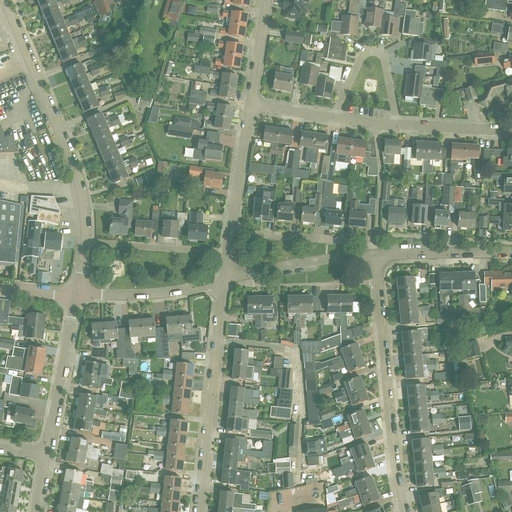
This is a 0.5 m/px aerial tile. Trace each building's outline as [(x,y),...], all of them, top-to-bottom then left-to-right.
[(37,0),(42,9),(64,0),(37,0)] [(69,0),(64,0),(42,9),(46,20),(61,14),(66,12),(63,6),(71,3),(69,0)] [(94,0),(96,3),(94,4),(99,17),(101,16),(102,16),(110,13),(107,7),(114,4),(111,0),(94,0)] [(186,1),(182,0),(176,0),(175,6),(171,4),(167,18),(180,22),(186,1)] [(308,0),(287,0),(287,1),(285,0),(283,9),(286,10),(284,17),(289,18),(290,19),(291,20),(293,20),(295,20),(296,19),(299,19),(300,12),(307,13),(308,0)] [(331,38),(338,39),(339,33),(341,33),(341,35),(357,37),(360,8),(360,7),(360,0),(351,0),(351,6),(350,6),(349,13),(348,13),(348,18),(343,17),(342,23),(332,22),(331,31),(328,31),(328,37),(331,38)] [(506,12),(507,11),(511,11),(511,4),(508,4),(508,2),(491,0),(486,0),(485,9),(506,12)] [(123,9),(137,14),(140,6),(126,1),(123,9)] [(407,4),(400,4),(398,15),(399,13),(406,14),(407,4)] [(217,14),(219,7),(208,5),(207,12),(217,14)] [(89,6),(82,9),(85,16),(92,13),(89,6)] [(382,17),(383,17),(383,11),(367,9),(365,27),(380,28),(382,17)] [(231,24),(246,27),(247,15),(224,12),(223,17),(231,18),(231,24)] [(61,14),(46,20),(51,31),(78,20),(76,15),(68,18),(69,19),(64,21),(61,14)] [(93,14),(85,17),(88,24),(96,21),(93,14)] [(380,28),(379,35),(395,37),(398,19),(383,17),(382,17),(380,28)] [(418,37),(420,19),(404,17),(402,35),(418,37)] [(78,20),(51,31),(55,42),(70,36),(67,29),(72,27),(80,24),(78,20)] [(246,27),(231,24),(230,30),(221,29),(220,35),(244,38),(246,27)] [(491,33),(496,33),(509,35),(508,42),(511,42),(511,28),(510,29),(502,28),(503,25),(492,24),(491,33)] [(204,36),(215,37),(216,37),(217,30),(200,28),(199,35),(204,36)] [(303,44),(305,35),(305,34),(287,31),(285,43),(303,45),(303,44)] [(105,46),(100,35),(96,36),(100,48),(105,46)] [(312,36),(305,35),(303,44),(311,45),(312,36)] [(72,41),(70,36),(55,42),(59,52),(87,41),(85,36),(78,39),(72,41)] [(215,37),(204,36),(203,42),(214,44),(215,37)] [(128,49),(123,37),(107,44),(112,55),(128,49)] [(338,39),(331,38),(330,44),(329,44),(325,43),(323,54),(317,53),(316,58),(317,58),(321,59),(327,59),(345,62),(347,46),(340,45),(341,39),(338,39)] [(87,41),(59,52),(64,63),(79,57),(76,51),(82,49),(82,48),(88,45),(87,41)] [(424,41),(424,45),(415,44),(413,60),(431,62),(433,47),(432,46),(433,42),(424,41)] [(226,55),(241,57),(243,46),(220,42),(219,48),(227,49),(226,55)] [(508,45),(494,42),(493,53),(509,52),(508,45)] [(306,63),(307,63),(308,52),(302,51),(300,62),(306,63)] [(495,63),(494,53),(474,56),(475,66),(495,63)] [(241,57),(226,55),(225,61),(217,60),(216,65),(239,69),(241,57)] [(511,57),(510,58),(510,59),(502,61),(504,69),(511,66),(511,57)] [(432,61),(432,68),(439,69),(444,70),(446,62),(432,61)] [(71,81),(86,75),(81,64),(67,70),(71,81)] [(210,68),(200,67),(195,66),(194,73),(209,76),(210,68)] [(290,92),(293,77),(283,75),(284,68),(278,67),(277,74),(276,74),(273,90),(290,92)] [(318,79),(319,69),(304,67),(301,84),(316,87),(317,79),(318,79)] [(222,86),(236,88),(238,76),(215,73),(214,78),(223,80),(222,86)] [(86,75),(71,81),(75,92),(90,86),(86,75)] [(422,88),(423,88),(424,78),(408,76),(406,93),(421,95),(422,88)] [(316,87),(315,96),(331,99),(333,81),(318,79),(317,79),(316,87)] [(190,97),(206,100),(207,94),(205,94),(205,92),(196,91),(198,82),(192,81),(191,90),(190,97)] [(509,98),(511,96),(511,81),(509,82),(508,81),(487,87),(478,104),(488,109),(496,93),(507,90),(509,98)] [(90,86),(75,92),(80,103),(95,97),(94,96),(100,94),(108,92),(107,91),(114,88),(112,84),(98,89),(98,90),(93,92),(90,86)] [(236,88),(222,86),(221,92),(212,91),(211,96),(234,100),(236,88)] [(477,99),(474,87),(465,90),(468,101),(477,99)] [(421,95),(420,105),(436,107),(438,89),(423,88),(422,88),(421,95)] [(117,102),(126,98),(123,91),(114,95),(117,102)] [(151,108),(153,99),(141,95),(138,105),(151,108)] [(99,108),(95,97),(80,103),(84,114),(99,108)] [(206,100),(190,97),(189,104),(203,106),(203,105),(206,105),(206,100)] [(216,117),(231,119),(233,107),(209,104),(208,104),(207,110),(217,111),(216,117)] [(35,111),(38,118),(45,116),(42,109),(35,111)] [(106,125),(124,118),(123,115),(118,116),(110,118),(111,119),(105,121),(102,115),(87,121),(92,131),(106,125)] [(231,119),(216,117),(216,123),(205,121),(204,127),(230,131),(231,119)] [(126,122),(124,118),(106,125),(92,131),(96,142),(111,136),(108,129),(126,122)] [(191,121),(181,119),(175,118),(174,126),(180,127),(190,128),(191,121)] [(0,153),(19,153),(12,136),(7,138),(0,122),(0,153)] [(168,134),(176,135),(192,137),(193,130),(193,129),(177,127),(169,126),(168,134)] [(276,155),(280,130),(274,129),(274,128),(273,127),(269,126),(268,127),(267,128),(266,128),(264,142),(271,143),(270,148),(270,154),(276,155)] [(280,130),(276,155),(283,156),(284,149),(285,150),(286,145),(292,145),(294,132),(293,132),(293,131),(292,130),(288,129),(287,130),(286,131),(280,130)] [(314,148),(316,135),(302,133),(300,146),(308,147),(306,163),(311,163),(313,152),(314,152),(314,150),(313,150),(313,148),(314,148)] [(27,151),(34,148),(29,135),(24,137),(26,141),(24,142),(27,151)] [(328,137),(316,135),(314,148),(313,148),(313,150),(314,150),(314,152),(313,152),(311,163),(317,164),(319,149),(326,150),(328,137)] [(111,136),(96,142),(100,153),(115,147),(111,136)] [(132,139),(128,141),(121,144),(123,148),(133,144),(132,139)] [(205,159),(221,161),(223,146),(207,144),(208,141),(199,139),(199,145),(196,145),(194,160),(202,161),(205,161),(205,159)] [(350,156),(353,140),(339,139),(337,155),(350,156)] [(353,140),(350,156),(363,158),(362,164),(366,164),(366,166),(367,167),(369,167),(368,176),(378,177),(378,172),(376,158),(370,157),(371,152),(365,152),(366,142),(353,140)] [(405,160),(404,160),(404,170),(409,170),(410,164),(410,160),(411,149),(405,149),(400,149),(400,142),(386,141),(385,149),(381,149),(384,164),(394,165),(394,154),(405,155),(405,160)] [(427,174),(429,144),(417,143),(416,159),(423,160),(423,174),(427,174)] [(442,144),(429,144),(427,174),(432,175),(433,160),(441,161),(442,144)] [(466,158),(467,146),(452,145),(451,158),(451,163),(450,170),(454,170),(458,170),(458,164),(465,164),(466,158)] [(480,147),(467,146),(466,158),(473,159),(474,165),(473,165),(475,174),(482,173),(483,162),(479,162),(479,159),(480,147)] [(115,147),(100,153),(105,163),(120,157),(115,147)] [(500,157),(500,150),(484,149),(483,161),(490,161),(490,157),(500,157)] [(291,177),(293,177),(297,178),(301,151),(295,150),(293,165),(291,177)] [(327,181),(330,157),(323,156),(321,175),(321,180),(327,181)] [(122,163),(120,157),(105,163),(109,174),(124,168),(124,167),(130,165),(137,162),(135,157),(128,160),(128,161),(122,163)] [(336,158),(330,157),(327,181),(333,182),(336,158)] [(158,162),(156,183),(164,184),(166,163),(158,162)] [(249,172),(259,174),(273,175),(274,167),(260,165),(251,163),(249,172)] [(291,177),(293,165),(286,164),(284,176),(291,177)] [(128,179),(124,168),(109,174),(113,185),(128,179)] [(209,170),(198,168),(197,178),(205,179),(204,187),(220,189),(223,176),(209,174),(209,170)] [(445,174),(444,187),(449,187),(452,187),(453,175),(445,174)] [(497,187),(505,187),(505,194),(511,194),(511,180),(503,180),(503,174),(491,174),(491,180),(498,180),(497,187)] [(138,186),(148,182),(145,176),(136,180),(138,186)] [(301,179),(297,178),(293,177),(292,190),(294,190),(293,196),(286,196),(285,206),(279,206),(278,220),(293,221),(294,203),(299,203),(300,190),(301,179)] [(323,212),(324,195),(325,181),(318,181),(317,201),(310,200),(309,209),(303,209),(302,223),(316,224),(316,216),(322,217),(323,212)] [(426,185),(425,207),(414,206),(413,224),(426,225),(427,207),(431,207),(433,186),(426,185)] [(453,188),(449,187),(443,187),(442,205),(453,206),(453,188)] [(463,188),(455,188),(454,203),(462,203),(463,193),(474,194),(474,190),(467,189),(463,188)] [(256,200),(254,218),(268,220),(270,201),(275,202),(276,190),(260,189),(259,195),(257,195),(256,200)] [(324,195),(323,212),(327,212),(325,225),(341,226),(342,213),(335,213),(336,196),(324,195)] [(32,197),(31,214),(39,215),(38,220),(58,226),(61,215),(59,214),(60,212),(54,198),(32,197)] [(369,206),(359,205),(359,203),(351,202),(350,227),(358,228),(366,228),(367,214),(374,215),(376,200),(369,199),(369,206)] [(505,218),(511,218),(511,204),(505,204),(505,206),(504,206),(503,199),(489,199),(488,206),(500,206),(499,211),(505,211),(505,218)] [(0,200),(0,261),(16,264),(16,263),(20,225),(21,205),(0,200)] [(404,224),(405,211),(406,201),(391,200),(390,209),(389,209),(388,222),(404,224)] [(131,229),(134,203),(120,202),(119,215),(123,215),(122,221),(111,221),(110,234),(127,236),(128,229),(131,229)] [(475,215),(475,207),(468,206),(468,214),(459,213),(458,227),(474,229),(475,215)] [(153,211),(152,217),(151,224),(136,223),(135,236),(151,237),(152,229),(158,230),(160,211),(159,211),(159,207),(153,207),(153,211)] [(431,219),(435,219),(435,226),(435,229),(441,230),(441,227),(449,227),(450,213),(432,212),(431,219)] [(161,218),(160,229),(164,229),(163,238),(177,239),(178,228),(184,228),(185,214),(178,213),(177,219),(161,218)] [(207,242),(207,228),(200,227),(201,214),(192,214),(191,224),(190,226),(189,240),(207,242)] [(511,218),(505,218),(490,217),(490,224),(505,224),(504,231),(511,231),(511,218)] [(30,234),(28,256),(38,257),(39,248),(46,248),(46,249),(60,250),(61,236),(47,235),(47,236),(40,235),(40,232),(41,224),(30,223),(28,234),(30,234)] [(464,274),(464,291),(476,290),(475,273),(464,274)] [(485,273),(485,286),(489,285),(489,288),(493,288),(493,291),(501,291),(501,289),(511,288),(511,274),(498,275),(498,273),(485,273)] [(453,291),(452,274),(440,274),(441,291),(453,291)] [(464,274),(452,274),(453,291),(464,291),(464,274)] [(419,289),(428,288),(428,284),(419,284),(414,285),(414,278),(397,279),(398,291),(415,289),(419,289)] [(416,301),(415,289),(398,291),(399,303),(416,301)] [(341,327),(340,296),(328,297),(328,313),(335,313),(335,318),(337,318),(337,327),(341,327)] [(340,296),(341,327),(345,327),(345,318),(346,318),(346,313),(353,313),(353,296),(340,296)] [(261,320),(260,297),(248,298),(248,315),(254,315),(254,320),(256,320),(256,328),(261,328),(261,320)] [(273,297),(260,297),(261,320),(261,328),(265,328),(265,320),(278,320),(277,307),(273,307),(273,297)] [(301,327),(300,297),(288,297),(288,314),(295,314),(295,324),(296,324),(297,327),(301,327)] [(300,297),(301,327),(306,327),(305,319),(307,319),(307,314),(313,314),(312,297),(300,297)] [(417,313),(416,301),(399,303),(400,314),(417,313)] [(9,313),(2,312),(1,324),(8,325),(8,324),(13,324),(13,325),(45,328),(46,316),(26,314),(26,319),(9,317),(9,313)] [(418,325),(417,313),(400,314),(401,326),(418,325)] [(179,318),(180,334),(181,348),(188,347),(187,334),(193,333),(191,315),(183,316),(183,318),(179,318)] [(437,325),(452,324),(451,315),(436,316),(437,325)] [(180,334),(179,318),(174,318),(174,316),(166,317),(168,335),(180,334)] [(156,339),(156,338),(155,337),(154,318),(146,319),(146,321),(142,321),(144,342),(148,342),(148,339),(156,339)] [(144,342),(142,321),(138,321),(137,319),(129,320),(131,339),(138,338),(139,343),(144,342)] [(109,324),(105,324),(106,344),(111,344),(110,340),(118,340),(117,321),(109,322),(109,324)] [(106,344),(105,324),(100,325),(100,323),(92,323),(93,342),(100,341),(100,345),(106,344)] [(240,325),(233,324),(232,335),(239,336),(240,325)] [(45,328),(13,325),(12,330),(20,331),(19,337),(43,340),(45,328)] [(449,340),(448,334),(449,333),(448,327),(438,328),(439,335),(444,334),(444,340),(449,340)] [(341,336),(342,336),(344,343),(354,339),(351,330),(341,333),(341,334),(341,336)] [(404,345),(421,343),(419,331),(403,333),(404,345)] [(341,334),(329,339),(332,349),(341,346),(341,336),(341,334)] [(14,358),(44,363),(46,351),(30,348),(30,350),(27,350),(25,351),(14,349),(15,342),(1,340),(1,341),(0,340),(0,346),(0,348),(13,350),(12,357),(15,358),(14,358)] [(126,360),(125,341),(118,342),(119,353),(116,353),(117,359),(117,361),(126,360)] [(126,360),(135,360),(134,351),(132,352),(131,341),(125,341),(126,360)] [(477,341),(464,345),(465,349),(467,356),(467,359),(481,356),(477,341)] [(421,343),(404,345),(405,357),(422,355),(421,343)] [(346,361),(361,356),(357,344),(341,350),(346,361)] [(236,350),(234,365),(247,366),(252,367),(262,368),(262,363),(253,362),(253,359),(248,359),(249,351),(236,350)] [(304,363),(305,363),(315,363),(315,355),(303,350),(304,363)] [(422,362),(422,355),(405,357),(406,368),(423,367),(427,366),(436,365),(439,365),(446,364),(446,360),(435,361),(426,362),(422,362)] [(361,356),(346,361),(329,367),(330,371),(334,370),(335,370),(342,367),(343,369),(348,367),(350,373),(366,367),(361,356)] [(44,363),(14,358),(13,366),(20,367),(19,371),(26,372),(26,373),(42,376),(44,363)] [(275,358),(274,369),(283,369),(283,358),(275,358)] [(117,361),(117,359),(112,359),(111,366),(138,367),(139,360),(135,360),(126,360),(117,361)] [(101,378),(102,371),(108,372),(109,365),(103,364),(102,366),(85,362),(83,375),(101,378)] [(193,378),(194,366),(178,364),(177,372),(163,370),(163,375),(193,378)] [(247,366),(234,365),(233,380),(246,381),(247,366)] [(423,367),(406,368),(407,380),(424,378),(423,367)] [(334,382),(344,379),(342,373),(332,377),(334,382)] [(4,384),(11,385),(9,395),(37,400),(39,394),(41,394),(41,390),(40,388),(40,387),(22,384),(23,378),(13,377),(6,375),(4,384)] [(101,378),(83,375),(80,386),(99,390),(100,384),(112,386),(113,380),(101,378)] [(193,378),(163,375),(162,380),(176,381),(175,389),(192,391),(193,378)] [(349,395),(365,389),(361,377),(345,383),(346,388),(341,390),(342,392),(334,395),(336,399),(344,396),(345,397),(347,396),(346,395),(349,394),(349,395)] [(319,388),(321,395),(331,391),(329,384),(319,388)] [(425,397),(439,396),(443,396),(443,393),(441,394),(439,394),(438,392),(430,392),(430,390),(424,391),(424,385),(407,387),(408,399),(425,397)] [(230,403),(243,404),(245,389),(232,388),(230,403)] [(192,391),(175,389),(174,396),(161,395),(160,400),(190,403),(192,391)] [(369,401),(365,389),(349,395),(349,394),(346,395),(347,396),(345,397),(344,396),(336,399),(336,400),(337,403),(341,402),(342,404),(351,401),(353,406),(369,401)] [(134,400),(135,393),(121,390),(119,397),(134,400)] [(79,395),(77,407),(95,410),(96,403),(106,405),(107,402),(118,404),(120,398),(101,394),(100,397),(95,396),(94,397),(79,395)] [(461,400),(462,395),(450,395),(450,400),(456,400),(456,407),(471,407),(472,400),(461,400)] [(426,409),(432,409),(431,404),(426,404),(425,399),(425,397),(408,399),(409,411),(426,409)] [(190,403),(160,400),(160,404),(173,406),(172,414),(189,415),(190,403)] [(278,400),(277,407),(290,409),(291,401),(280,400),(278,400)] [(150,412),(150,405),(140,403),(139,410),(150,412)] [(243,404),(230,403),(229,417),(249,419),(256,420),(257,412),(243,410),(243,404)] [(77,407),(74,418),(93,422),(94,415),(106,418),(107,412),(95,410),(77,407)] [(290,409),(277,407),(276,407),(275,418),(290,420),(291,409),(290,409)] [(36,421),(33,421),(35,412),(15,408),(15,409),(9,408),(7,416),(15,417),(14,423),(26,425),(25,427),(35,429),(36,421)] [(322,421),(331,418),(335,417),(332,409),(320,413),(320,414),(322,421)] [(426,409),(409,411),(410,422),(427,421),(426,409)] [(352,429),(368,423),(364,411),(348,416),(349,421),(345,423),(345,425),(337,428),(339,433),(347,430),(348,431),(350,430),(350,428),(351,428),(352,429)] [(249,419),(229,417),(227,432),(248,434),(250,434),(250,437),(273,439),(273,435),(248,432),(249,419)] [(471,430),(470,417),(459,418),(460,431),(471,430)] [(93,422),(74,418),(72,431),(90,434),(92,426),(100,428),(101,423),(93,422)] [(331,418),(322,421),(320,422),(320,420),(314,420),(314,425),(321,425),(323,430),(334,427),(331,418)] [(157,432),(187,435),(188,422),(171,421),(170,428),(165,428),(157,427),(157,432)] [(428,432),(427,421),(410,422),(412,434),(428,432)] [(347,430),(339,433),(341,437),(353,433),(356,440),(372,434),(368,423),(352,429),(351,428),(350,428),(350,430),(348,431),(347,430)] [(298,425),(290,425),(289,447),(297,447),(298,425)] [(120,426),(119,434),(112,433),(112,434),(103,432),(101,438),(125,443),(126,435),(127,427),(120,426)] [(187,435),(157,432),(156,436),(164,437),(169,438),(169,445),(185,447),(187,435)] [(68,450),(99,456),(100,451),(93,450),(93,447),(88,446),(89,442),(71,439),(68,450)] [(435,451),(444,450),(443,445),(434,446),(434,447),(430,447),(429,439),(412,441),(414,453),(430,451),(430,452),(433,452),(433,450),(435,450),(435,451)] [(226,440),(225,455),(238,456),(243,457),(265,460),(265,453),(244,451),(245,441),(226,440)] [(319,454),(318,440),(304,441),(305,455),(319,454)] [(275,452),(275,441),(267,441),(267,452),(275,452)] [(121,460),(125,460),(126,458),(127,445),(117,444),(115,459),(121,460)] [(355,462),(372,456),(367,444),(351,450),(353,456),(340,461),(342,465),(342,466),(351,464),(353,463),(353,462),(355,461),(355,462)] [(185,447),(169,445),(168,453),(163,452),(163,453),(149,451),(149,456),(154,456),(184,460),(185,447)] [(99,456),(68,450),(66,463),(84,466),(85,458),(91,459),(90,460),(98,462),(99,456)] [(430,451),(414,453),(415,465),(431,463),(430,452),(430,451)] [(331,460),(340,460),(339,452),(331,452),(331,460)] [(492,462),(511,460),(511,453),(492,455),(492,462)] [(238,456),(225,455),(223,469),(236,470),(237,462),(243,463),(243,457),(238,456)] [(184,460),(154,456),(154,461),(162,461),(162,462),(167,462),(166,470),(183,472),(184,460)] [(376,467),(372,456),(355,462),(355,461),(353,462),(353,463),(351,464),(342,466),(344,471),(357,467),(359,473),(376,467)] [(309,466),(311,466),(325,465),(324,457),(308,458),(309,464),(309,466)] [(273,464),(277,464),(277,474),(291,473),(291,464),(290,458),(273,460),(273,464)] [(125,460),(121,460),(119,471),(112,469),(113,466),(102,464),(100,473),(102,474),(111,475),(112,476),(123,478),(124,471),(123,471),(125,460)] [(432,475),(431,463),(415,465),(416,476),(432,475)] [(0,480),(6,481),(22,484),(24,472),(16,471),(16,467),(9,466),(9,469),(3,468),(2,472),(0,471),(0,480)] [(251,477),(251,472),(241,471),(236,470),(223,469),(222,484),(235,485),(240,486),(240,489),(249,490),(251,477)] [(139,471),(133,470),(132,478),(155,480),(155,473),(139,471)] [(80,486),(81,486),(83,474),(64,471),(62,483),(80,486)] [(459,481),(470,479),(469,473),(458,474),(459,481)] [(111,475),(102,474),(101,479),(111,481),(110,484),(111,484),(110,490),(120,492),(121,486),(123,478),(112,476),(111,475)] [(294,488),(293,474),(283,475),(284,489),(294,488)] [(434,486),(432,475),(416,476),(417,488),(434,486)] [(151,488),(180,491),(182,479),(165,477),(164,485),(159,484),(159,485),(151,484),(151,488)] [(360,494),(376,489),(372,477),(356,483),(358,489),(353,490),(354,492),(346,494),(348,498),(348,499),(355,496),(356,497),(358,496),(358,494),(360,494)] [(22,484),(0,480),(0,485),(5,486),(4,494),(20,497),(22,484)] [(473,480),(463,482),(453,483),(454,489),(462,487),(465,496),(467,496),(470,505),(481,502),(479,493),(477,494),(474,484),(473,484),(473,480)] [(511,491),(511,482),(498,484),(498,492),(511,491)] [(80,486),(62,483),(60,495),(78,498),(83,499),(85,492),(92,493),(93,489),(86,487),(86,486),(85,486),(81,486),(80,486)] [(327,495),(340,491),(338,485),(327,489),(327,495)] [(180,491),(151,488),(150,493),(158,493),(158,494),(163,494),(162,502),(179,504),(180,491)] [(348,499),(348,498),(338,502),(337,502),(340,509),(350,506),(349,504),(355,502),(357,503),(359,502),(360,500),(362,499),(364,506),(380,500),(380,499),(382,498),(380,494),(378,494),(376,489),(360,494),(358,494),(358,496),(356,497),(355,496),(348,499)] [(422,508),(439,504),(438,498),(444,496),(442,489),(434,490),(435,493),(419,497),(422,508)] [(104,496),(109,497),(108,501),(119,503),(121,493),(110,491),(110,492),(105,491),(104,496)] [(220,507),(254,511),(256,511),(256,505),(239,503),(240,494),(221,492),(220,507)] [(511,493),(506,493),(508,497),(501,500),(504,509),(511,506),(511,493)] [(4,494),(2,506),(17,509),(20,497),(4,494)] [(78,498),(60,495),(58,506),(76,510),(76,509),(78,503),(83,504),(84,499),(83,499),(78,498)] [(113,511),(114,504),(106,502),(104,511),(113,511)] [(178,511),(179,504),(162,502),(162,510),(157,509),(157,510),(148,509),(147,511),(178,511)]
